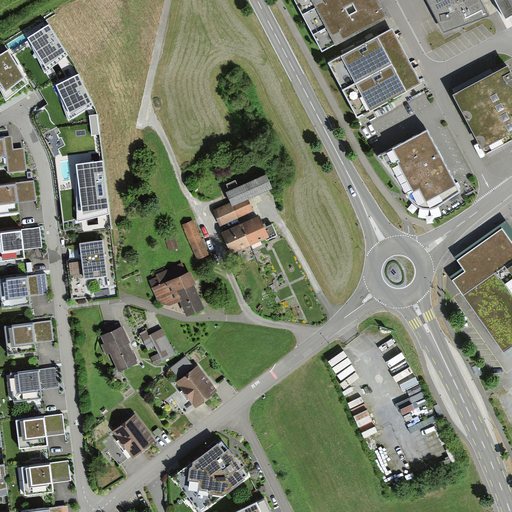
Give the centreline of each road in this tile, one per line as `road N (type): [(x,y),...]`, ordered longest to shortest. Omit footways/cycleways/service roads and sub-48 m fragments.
road 1 (residential): [(95,511),(83,485),(44,168),(15,108)]
road 2 (tertiary): [(257,0),(386,248)]
road 3 (tertiary): [(410,295),(510,511)]
road 4 (residential): [(315,340),(251,319),(187,317),(122,294)]
road 5 (residential): [(98,511),(229,405)]
road 6 (track): [(168,0),(140,126)]
road 7 (residential): [(229,405),(286,511)]
